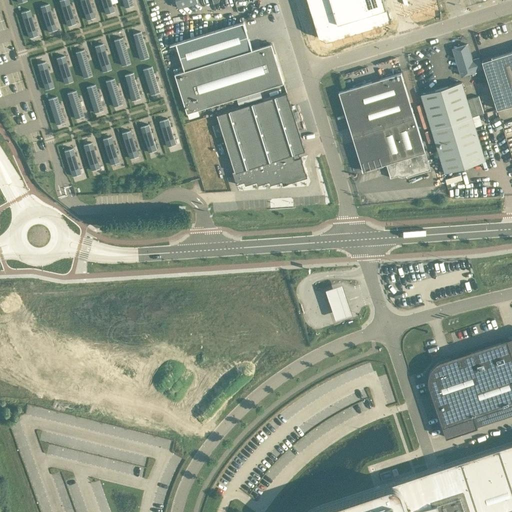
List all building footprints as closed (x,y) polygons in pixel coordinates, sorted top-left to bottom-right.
[(67,0),(62,0),(60,1),(68,25),(75,23),(67,0)] [(88,0),(80,0),(87,19),(94,17),(88,0)] [(109,0),(101,0),(106,13),(113,11),(109,0)] [(175,0),(179,8),(198,3),(196,0),(175,0)] [(327,37),(391,18),(385,0),(308,0),(319,33),(327,37)] [(48,5),(41,7),(49,31),(56,29),(48,5)] [(29,11),(22,13),(30,37),(37,35),(29,11)] [(244,21),(176,42),(184,70),(175,73),(188,112),(198,109),(284,82),(272,42),(253,48),(244,21)] [(141,31),(134,34),(141,58),(148,56),(141,31)] [(121,38),(114,40),(122,64),(129,62),(121,38)] [(473,59),(468,43),(453,47),(462,74),(483,67),(479,57),(473,59)] [(102,44),(95,46),(102,71),(109,68),(102,44)] [(83,50),(76,52),(84,76),(91,74),(83,50)] [(511,50),(492,56),(507,105),(511,103),(511,50)] [(64,56),(57,58),(65,82),(72,80),(64,56)] [(45,62),(38,64),(46,89),(52,86),(45,62)] [(152,67),(145,70),(153,94),(160,92),(152,67)] [(431,169),(414,116),(401,72),(339,91),(352,135),(363,170),(386,163),(391,177),(406,172),(407,176),(431,169)] [(132,74),(126,76),(133,100),(140,98),(132,74)] [(113,80),(106,82),(114,107),(121,104),(113,80)] [(479,95),(467,98),(462,81),(421,93),(432,127),(472,115),(473,116),(484,112),(479,95)] [(95,86),(88,88),(96,112),(103,110),(95,86)] [(246,184),(257,181),(258,184),(270,181),(271,184),(282,180),(283,184),(307,176),(300,151),(305,149),(287,91),(218,113),(226,141),(221,143),(224,154),(230,153),(236,170),(233,171),(234,174),(237,183),(245,181),(246,184)] [(76,92),(69,94),(77,118),(84,116),(76,92)] [(56,98),(49,100),(57,125),(64,122),(56,98)] [(198,109),(188,112),(190,118),(200,115),(198,109)] [(473,116),(472,115),(432,127),(445,172),(486,159),(473,116)] [(168,118),(161,120),(168,145),(175,143),(168,118)] [(148,124),(141,127),(149,151),(156,149),(148,124)] [(129,131),(122,133),(129,157),(136,155),(129,131)] [(110,136),(103,139),(111,163),(118,161),(110,136)] [(91,142),(84,145),(92,169),(99,167),(91,142)] [(72,149),(65,151),(72,175),(79,173),(72,149)] [(343,288),(328,293),(337,323),(353,318),(343,288)] [(429,383),(430,384),(443,425),(474,415),(511,402),(511,350),(507,337),(458,354),(459,354),(443,360),(438,362),(434,365),(432,369),(430,374),(430,379),(429,379),(429,381),(429,383)] [(511,511),(511,441),(445,464),(439,466),(428,469),(399,479),(382,485),(374,487),(317,506),(309,510),(307,511),(511,511)] [(52,473),(65,511),(75,509),(62,469),(52,473)]
